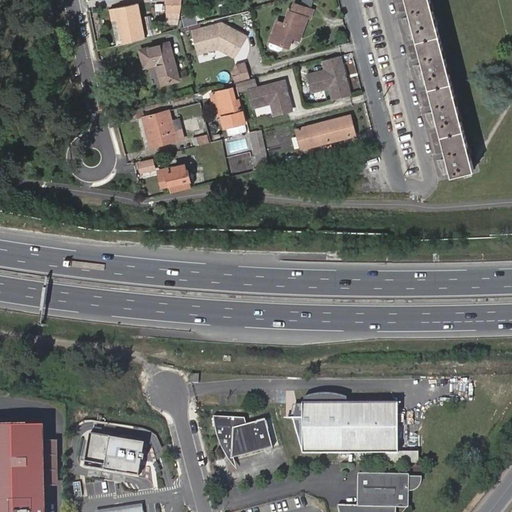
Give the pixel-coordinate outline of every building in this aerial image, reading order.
[(182,0),(169,0),(169,13),(181,13),(182,0)] [(406,0),(452,176),(474,170),(429,0),(406,0)] [(145,39),(138,4),(110,10),(112,22),(118,20),(123,45),(145,39)] [(278,23),(270,43),(288,49),(294,36),(300,38),(307,20),(309,21),(313,12),(294,6),(291,14),(289,13),(284,25),(278,23)] [(112,22),(117,46),(123,45),(118,20),(112,22)] [(221,24),(192,31),(198,54),(217,48),(234,57),(245,36),(221,24)] [(157,64),(162,85),(179,80),(169,43),(139,51),(143,67),(157,64)] [(325,71),(306,76),(311,93),(329,88),(333,101),(350,96),(346,82),(344,80),(343,78),(344,75),(339,57),(322,61),(325,71)] [(238,66),(240,75),(246,74),(248,80),(252,79),(248,64),(238,66)] [(246,74),(240,75),(232,77),(234,83),(248,80),(246,74)] [(252,81),(243,83),(245,91),(254,88),(252,81)] [(248,91),(252,109),(270,104),(273,116),(291,112),(287,97),(285,95),(284,93),(285,90),(283,82),(248,91)] [(236,85),(238,92),(245,91),(243,83),(236,85)] [(214,106),(216,114),(222,115),(225,127),(244,122),(236,87),(217,91),(219,102),(214,106)] [(211,93),(214,106),(219,102),(217,91),(211,93)] [(129,111),(132,121),(143,118),(141,108),(129,111)] [(171,122),(168,111),(143,118),(146,129),(148,129),(151,138),(148,139),(150,147),(183,139),(181,130),(173,132),(171,122)] [(356,134),(351,115),(305,127),(310,146),(356,134)] [(178,120),(171,122),(173,132),(181,130),(178,120)] [(310,146),(305,127),(299,128),(304,147),(310,146)] [(270,166),(260,130),(256,131),(266,167),(270,166)] [(256,131),(249,133),(255,155),(256,155),(261,153),(256,131)] [(256,155),(260,169),(266,167),(261,153),(256,155)] [(138,163),(140,172),(153,168),(151,160),(138,163)] [(162,185),(170,184),(172,191),(191,186),(186,168),(190,167),(189,162),(171,167),(173,172),(159,175),(162,185)] [(158,170),(159,175),(173,172),(171,167),(158,170)] [(306,394),(304,395),(303,401),(302,401),(302,403),(296,403),(293,416),(292,416),(302,452),(383,451),(397,451),(397,401),(346,401),(346,395),(344,394),(343,394),(342,394),(341,393),(339,393),(338,392),(336,392),(334,392),(334,391),(331,391),(330,391),(325,391),(324,391),(318,391),(313,392),(311,392),(310,392),(306,394)] [(266,420),(246,424),(241,426),(233,428),(234,416),(213,415),(214,420),(215,426),(218,438),(220,444),(231,444),(230,457),(233,457),(272,447),(266,420)] [(241,426),(246,424),(245,418),(234,416),(233,428),(241,426)] [(0,424),(0,511),(44,511),(44,484),(44,439),(43,424),(0,424)] [(142,454),(144,442),(89,432),(88,438),(84,437),(80,460),(84,461),(83,466),(89,467),(98,468),(114,471),(123,473),(138,476),(140,466),(141,459),(143,460),(144,454),(142,454)] [(55,483),(55,439),(44,439),(44,484),(55,483)] [(236,470),(233,457),(230,457),(231,444),(220,444),(222,448),(230,461),(233,467),(236,470)] [(397,451),(383,451),(383,462),(417,462),(418,451),(397,451)] [(408,490),(409,476),(407,474),(406,473),(360,472),(359,473),(357,474),(357,475),(357,505),(345,504),(339,511),(395,511),(396,507),(406,507),(407,506),(408,503),(408,490)] [(420,476),(409,476),(408,490),(410,490),(413,489),(417,486),(418,485),(419,483),(420,476)]
